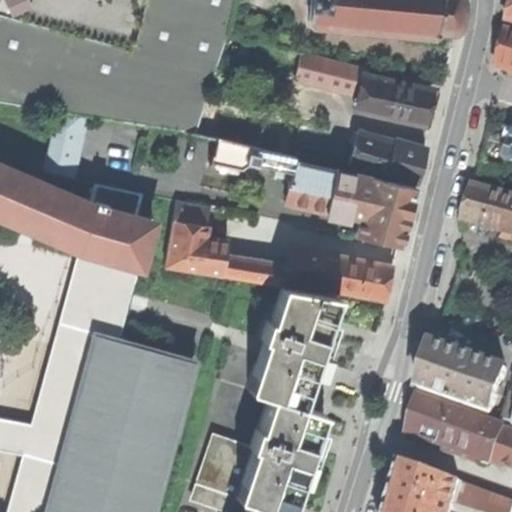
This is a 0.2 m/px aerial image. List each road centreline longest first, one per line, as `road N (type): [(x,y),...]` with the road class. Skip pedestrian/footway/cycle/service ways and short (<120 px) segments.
road 1 (residential): [(411,320),(488,0)]
road 2 (residential): [(354,511),(394,405),(411,320)]
